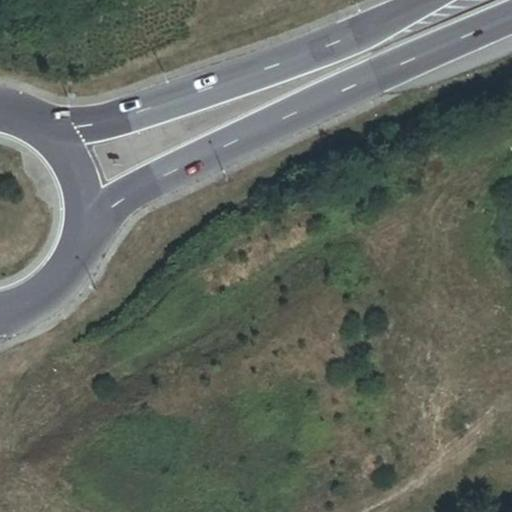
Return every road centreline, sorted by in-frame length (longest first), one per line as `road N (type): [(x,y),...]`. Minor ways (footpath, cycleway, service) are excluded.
road 1 (trunk): [(88,235),(114,203),(208,153),(511,17)]
road 2 (trunk): [(427,0),(152,111),(53,133)]
road 3 (trunk): [(0,319),(53,295),(76,268),(88,235)]
